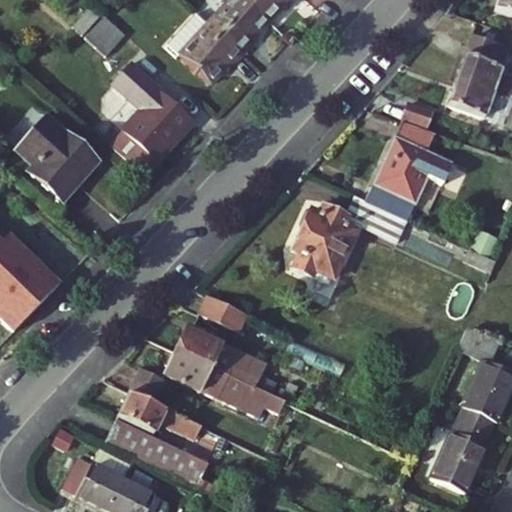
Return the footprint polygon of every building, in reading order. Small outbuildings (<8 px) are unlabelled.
[(257,40),(254,38),(268,22),(243,0),(229,0),(207,25),(242,56),(257,40)] [(286,7),(292,0),(243,0),(268,22),(283,6),(286,7)] [(511,0),(498,0),(494,11),(511,16),(511,0)] [(100,17),(90,8),(73,27),(83,36),(100,17)] [(118,12),(111,20),(121,30),(128,22),(118,12)] [(175,59),(178,56),(211,85),(226,68),(228,71),(242,56),(207,25),(196,14),(164,49),(175,59)] [(106,57),(125,37),(105,18),(86,39),(106,57)] [(471,38),(456,82),(511,101),(511,73),(501,70),(508,51),(471,38)] [(143,178),(193,123),(130,66),(112,85),(130,101),(141,112),(122,133),(109,147),(143,178)] [(511,129),(511,101),(456,82),(447,107),(511,129)] [(110,122),(122,133),(141,112),(130,101),(110,122)] [(426,126),(430,112),(408,104),(402,118),(426,126)] [(98,164),(47,118),(16,152),(33,168),(29,174),(62,205),(98,164)] [(433,135),(400,123),(365,202),(404,220),(407,221),(426,179),(457,193),(467,172),(425,153),(433,135)] [(330,220),(319,216),(311,212),(309,215),(305,213),(298,228),(302,230),(292,253),(301,257),(294,271),(312,279),(315,272),(334,281),(359,226),(394,242),(404,220),(365,202),(356,198),(347,217),(334,211),(330,220)] [(330,220),(334,211),(323,207),(319,216),(330,220)] [(0,319),(13,332),(59,285),(8,236),(1,243),(0,242),(0,319)] [(464,262),(475,267),(491,275),(496,261),(470,250),(464,262)] [(207,297),(199,315),(240,334),(247,316),(207,297)] [(175,353),(270,397),(275,384),(253,374),(258,363),(186,330),(175,353)] [(492,356),(498,341),(467,331),(459,350),(474,356),(476,350),(492,356)] [(259,419),(264,408),(279,414),(284,403),(270,397),(175,353),(165,377),(259,419)] [(494,423),(496,424),(511,386),(511,375),(482,363),(461,409),(463,409),(484,419),(494,423)] [(129,394),(165,411),(168,402),(158,398),(165,382),(140,370),(129,394)] [(154,433),(158,425),(194,441),(200,427),(165,411),(129,394),(119,417),(154,433)] [(453,433),(451,433),(431,480),(465,495),(485,448),(484,447),(474,443),(484,419),(463,409),(453,433)] [(106,445),(214,495),(235,505),(246,480),(118,419),(106,445)] [(494,423),(484,419),(474,443),(484,447),(494,423)] [(106,511),(122,480),(129,466),(98,451),(90,466),(77,459),(61,490),(75,497),(74,499),(100,511),(106,511)] [(163,511),(167,505),(154,498),(155,496),(122,480),(106,511),(163,511)]
